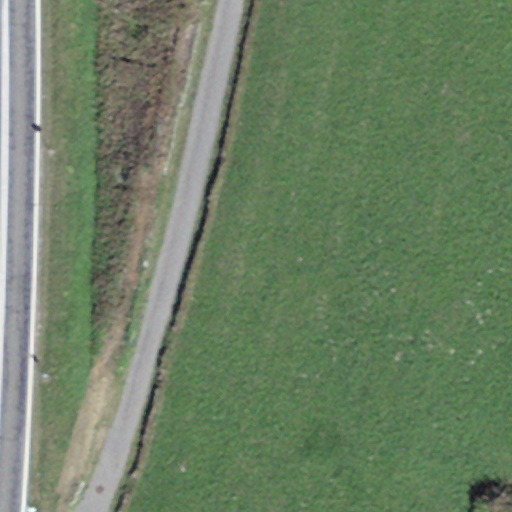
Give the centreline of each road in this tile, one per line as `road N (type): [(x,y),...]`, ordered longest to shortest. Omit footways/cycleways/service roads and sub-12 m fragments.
road 1 (residential): [(92,511),(123,443),(230,0)]
road 2 (primary): [(0,296),(4,0)]
